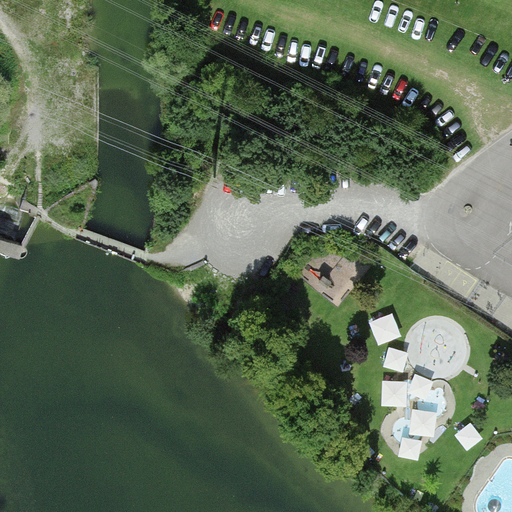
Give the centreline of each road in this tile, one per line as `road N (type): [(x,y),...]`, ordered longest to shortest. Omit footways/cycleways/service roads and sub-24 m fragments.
road 1 (track): [(148,258),(165,260),(276,219),(354,208),(443,215)]
road 2 (track): [(0,25),(20,46),(37,96),(41,183)]
road 3 (unclassified): [(500,155),(446,204),(444,231),(467,253)]
